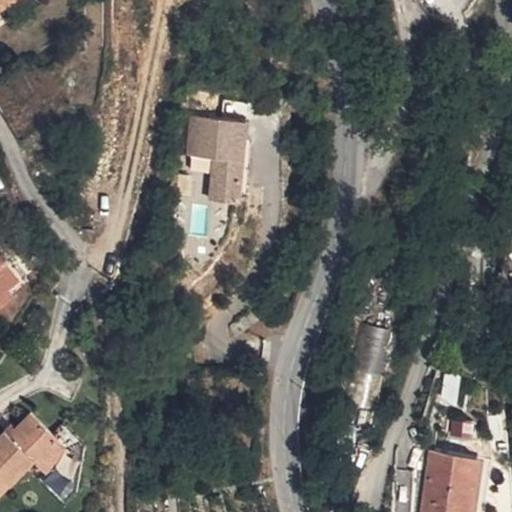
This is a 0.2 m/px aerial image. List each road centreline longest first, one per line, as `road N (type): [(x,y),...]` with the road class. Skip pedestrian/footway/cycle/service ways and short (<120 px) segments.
road 1 (tertiary): [(365,511),(495,68),(494,0)]
road 2 (secondary): [(290,511),(284,419),(338,206),(345,139),(319,0)]
road 3 (track): [(86,269),(0,116)]
road 4 (track): [(86,269),(68,298),(56,354),(34,385),(0,402)]
